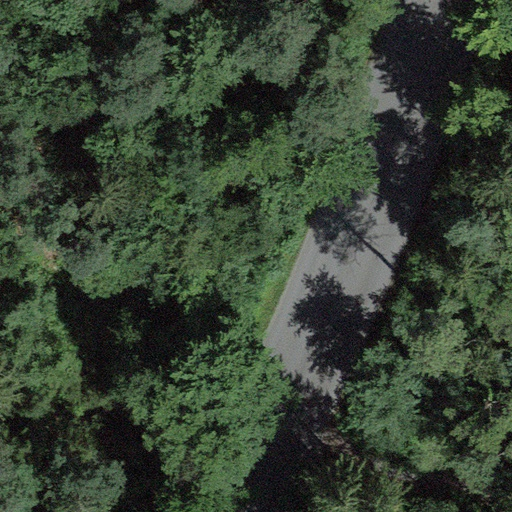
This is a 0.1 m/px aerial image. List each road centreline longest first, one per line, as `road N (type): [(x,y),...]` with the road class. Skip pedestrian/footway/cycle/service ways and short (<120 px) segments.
road 1 (unclassified): [(412,0),(395,78),(337,251),(220,511)]
road 2 (track): [(441,465),(268,401)]
road 3 (track): [(511,406),(441,465),(511,491)]
